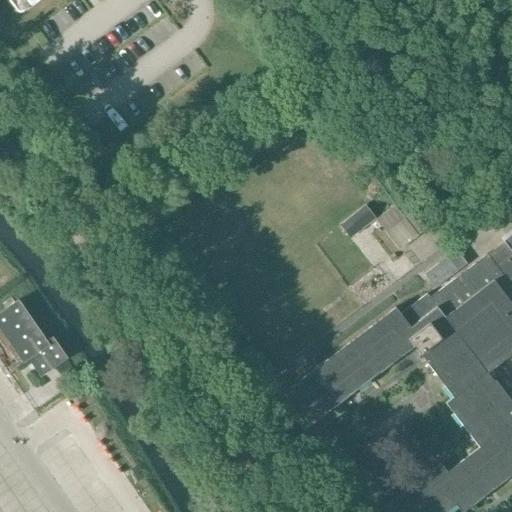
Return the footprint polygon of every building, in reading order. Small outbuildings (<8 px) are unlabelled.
[(7,0),(16,10),(19,12),(23,11),(37,0),(7,0)] [(372,222),(362,209),(346,221),(356,234),(372,222)] [(377,220),(400,250),(415,238),(391,209),(377,220)] [(511,234),(511,235),(469,268),(508,316),(511,320),(511,234)] [(434,287),(466,264),(457,250),(425,274),(434,287)] [(469,268),(432,296),(429,292),(401,312),(397,306),(271,399),(281,412),(288,407),(303,427),(414,345),(452,396),(444,402),(477,446),(445,470),(440,463),(378,509),(379,511),(444,511),(456,504),(461,511),(511,473),(511,403),(493,378),(491,379),(486,373),(511,353),(511,320),(508,316),(469,268)] [(28,360),(40,377),(67,359),(52,337),(47,341),(18,300),(0,312),(0,329),(23,363),(28,360)]
